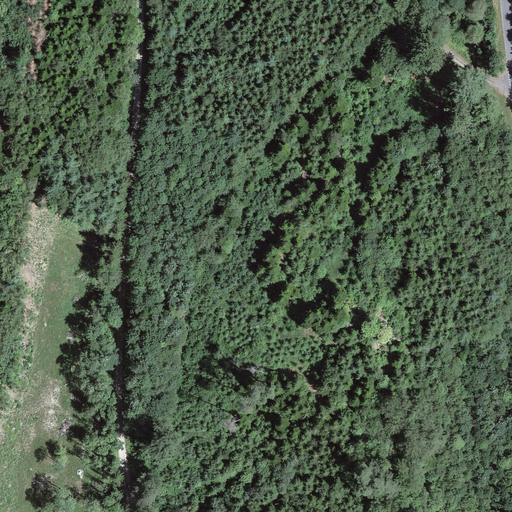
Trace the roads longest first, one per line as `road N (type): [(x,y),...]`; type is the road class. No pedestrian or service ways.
road 1 (track): [(132,511),(118,437),(142,0)]
road 2 (track): [(511,86),(488,81),(393,0)]
